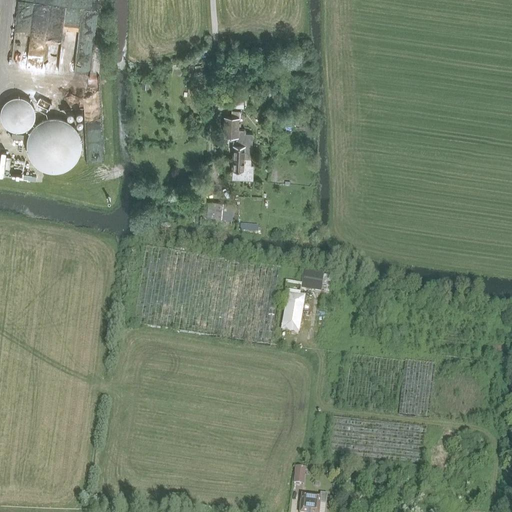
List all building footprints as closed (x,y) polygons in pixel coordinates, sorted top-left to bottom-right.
[(18,2),(13,64),(28,66),(31,28),(47,29),(44,68),(61,69),(66,5),(18,2)] [(0,118),(0,119),(0,120),(1,120),(1,121),(1,122),(2,122),(2,123),(3,124),(3,125),(4,125),(4,126),(5,126),(5,127),(6,127),(6,128),(7,128),(8,129),(9,129),(10,130),(11,130),(12,130),(12,131),(13,131),(14,131),(15,131),(16,131),(17,131),(18,131),(19,131),(20,131),(21,131),(22,131),(22,130),(23,130),(24,130),(25,129),(26,129),(27,128),(28,128),(28,127),(29,127),(29,126),(30,126),(30,125),(31,125),(31,124),(32,124),(32,123),(32,122),(33,122),(33,121),(33,120),(34,120),(34,119),(34,118),(34,117),(35,116),(35,115),(35,114),(35,113),(35,112),(35,111),(34,110),(34,109),(34,108),(34,107),(33,107),(33,106),(33,105),(32,105),(32,104),(31,103),(31,102),(30,102),(30,101),(29,101),(29,100),(28,100),(28,99),(27,99),(26,98),(25,98),(24,97),(23,97),(22,97),(21,96),(20,96),(19,96),(18,96),(17,96),(16,96),(15,96),(14,96),(13,96),(12,96),(12,97),(11,97),(10,97),(10,98),(9,98),(8,98),(8,99),(7,99),(6,99),(6,100),(5,100),(5,101),(4,101),(4,102),(3,102),(3,103),(2,104),(2,105),(1,105),(1,106),(1,107),(0,107),(0,108),(0,109),(0,108),(0,118)] [(232,107),(243,108),(243,98),(232,98),(232,107)] [(239,117),(237,117),(224,116),(222,136),(233,137),(232,158),(251,159),(252,137),(245,136),(245,130),(239,130),(239,117)] [(26,140),(26,141),(26,142),(26,143),(26,145),(26,146),(26,147),(26,149),(27,151),(27,152),(27,153),(28,155),(29,157),(30,159),(30,160),(32,162),(34,164),(36,166),(39,168),(41,169),(44,170),(46,171),(49,172),(52,172),(55,172),(57,172),(58,172),(61,171),(63,170),(65,170),(67,169),(68,168),(71,166),(72,165),(74,163),(75,162),(76,161),(77,160),(78,158),(79,156),(79,155),(80,154),(80,153),(80,151),(81,150),(81,148),(81,147),(81,145),(81,143),(81,141),(81,140),(81,138),(80,137),(80,136),(80,135),(79,134),(78,132),(78,131),(77,129),(76,128),(74,126),(73,125),(72,124),(71,123),(70,122),(67,120),(66,119),(63,118),(61,118),(58,117),(55,117),(52,117),(50,117),(49,117),(48,117),(47,117),(45,118),(42,119),(39,120),(38,121),(36,123),(33,125),(32,127),(31,128),(30,130),(29,131),(28,133),(27,135),(27,137),(26,138),(26,140)] [(252,180),(253,165),(250,165),(251,159),(232,158),(231,170),(232,170),(231,179),(252,180)] [(10,171),(30,173),(30,167),(11,165),(10,171)] [(232,220),(233,205),(203,201),(201,217),(232,220)] [(270,346),(282,269),(143,247),(131,324),(270,346)] [(328,294),(332,276),(303,271),(300,285),(285,282),(283,295),(286,295),(280,331),(299,334),(305,296),(300,295),(301,290),(328,294)] [(478,363),(482,316),(407,307),(401,354),(478,363)] [(504,347),(489,345),(487,357),(503,360),(504,347)] [(395,412),(401,362),(347,355),(342,406),(395,412)] [(399,414),(429,418),(435,364),(405,361),(399,414)] [(421,469),(426,427),(331,417),(327,459),(421,469)] [(295,468),(293,484),(301,485),(302,476),(305,476),(305,469),(295,468)] [(319,497),(314,496),(301,495),(299,511),(318,511),(319,503),(326,504),(327,494),(320,493),(319,497)]
